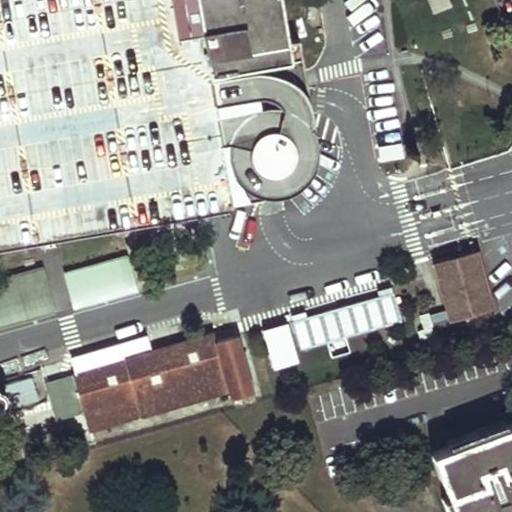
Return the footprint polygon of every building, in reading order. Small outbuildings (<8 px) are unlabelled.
[(0,0),(0,243),(222,206),(221,199),(262,192),(271,163),(275,163),(276,162),(277,162),(278,162),(279,162),(281,161),(283,160),(284,160),(285,159),(289,155),(291,152),(293,149),(293,147),(293,145),(293,139),(293,137),(293,135),(292,134),(292,133),(290,131),(287,127),(284,125),(282,124),(279,122),(278,122),(278,121),(275,122),(274,121),(272,121),(312,106),(300,27),(289,28),(283,0),(0,0)] [(492,310),(476,252),(437,263),(452,321),(492,310)] [(77,290),(82,306),(134,290),(124,256),(63,274),(68,293),(77,290)] [(0,305),(47,292),(39,268),(0,278),(0,305)] [(256,400),(237,329),(75,376),(91,432),(104,429),(106,434),(114,432),(112,426),(233,391),(238,406),(256,400)] [(511,511),(511,421),(436,447),(459,511),(511,511)] [(0,462),(32,454),(25,428),(15,431),(14,426),(0,429),(0,462)]
